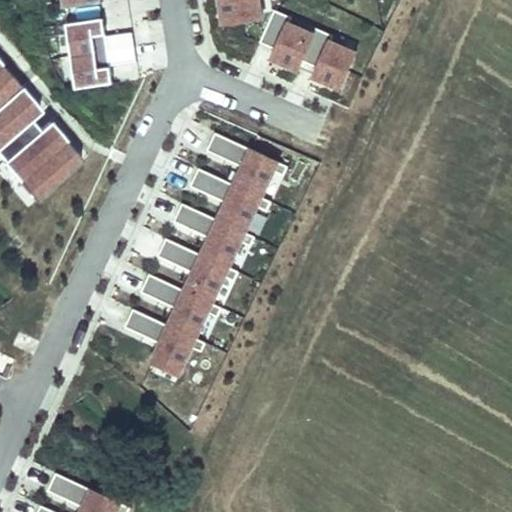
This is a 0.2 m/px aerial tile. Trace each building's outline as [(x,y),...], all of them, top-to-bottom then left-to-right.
[(219,0),(224,24),(263,18),(259,0),(219,0)] [(275,10),(260,42),(276,49),(272,59),(298,70),(314,35),(289,23),(292,17),(275,10)] [(67,24),(72,56),(134,47),(132,33),(106,36),(104,18),(67,24)] [(333,35),(316,28),(314,35),(303,61),(318,67),(314,77),(340,89),(356,53),(331,41),(333,35)] [(72,56),(76,89),(113,83),(111,65),(137,62),(134,47),(72,56)] [(0,143),(1,145),(29,121),(40,112),(0,64),(0,143)] [(0,159),(17,181),(26,174),(9,155),(38,131),(29,121),(1,145),(0,143),(0,159)] [(65,141),(48,122),(40,129),(56,148),(65,141)] [(38,131),(9,155),(26,174),(17,181),(34,201),(82,161),(65,141),(56,148),(40,129),(38,131)] [(288,167),(215,133),(207,150),(243,167),(235,185),(262,197),(275,171),(284,176),(288,167)] [(235,185),(199,168),(191,186),(226,203),(218,220),(246,232),(258,207),(267,211),(272,202),(262,197),(235,185)] [(218,220),(183,203),(174,221),(210,238),(202,255),(230,267),(242,242),(251,246),(255,237),(246,232),(218,220)] [(202,255),(166,238),(158,256),(194,273),(185,291),(213,303),(225,277),(235,281),(239,272),(230,267),(202,255)] [(185,291),(150,274),(141,292),(177,308),(169,325),(197,338),(209,313),(218,317),(222,308),(213,303),(185,291)] [(197,338),(133,309),(125,327),(161,343),(152,362),(180,375),(192,347),(202,352),(206,343),(197,338)] [(128,511),(130,508),(56,473),(48,491),(83,508),(81,511),(128,511)]
